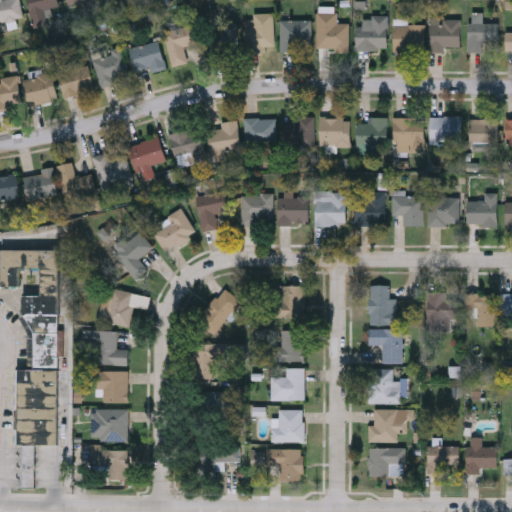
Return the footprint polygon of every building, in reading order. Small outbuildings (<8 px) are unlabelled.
[(0,0),(20,0),(23,16),(0,19),(0,0)] [(46,23),(32,25),(27,0),(57,0),(58,5),(43,7),(46,23)] [(66,0),(69,8),(94,0),(66,0)] [(254,11),(273,11),(273,45),(263,45),(263,51),(245,51),(245,27),(254,27),(254,11)] [(337,11),(337,22),(348,22),(348,47),(317,47),(317,11),(337,11)] [(356,48),(356,25),(370,25),(370,14),(387,14),(387,48),(356,48)] [(444,50),(430,50),(430,16),(460,17),(460,45),(444,45),(444,50)] [(280,18),(311,18),(311,48),(280,48),(280,18)] [(207,21),(236,21),(236,50),(207,50),(207,21)] [(468,21),(498,21),(498,41),(483,41),(483,50),(468,50),(468,21)] [(163,29),(194,23),(198,42),(183,45),(186,61),(171,64),(163,29)] [(424,23),(424,50),(393,50),(393,23),(424,23)] [(165,64),(135,72),(128,46),(157,38),(165,64)] [(113,77),(114,81),(100,85),(91,55),(120,46),(128,73),(113,77)] [(93,89),(62,94),(59,69),(89,64),(93,89)] [(57,98),(31,103),(26,76),(51,71),(57,98)] [(0,75),(17,74),(21,103),(0,106),(0,75)] [(461,114),(461,140),(430,140),(430,114),(461,114)] [(319,143),(319,115),(350,115),(350,143),(319,143)] [(356,143),(356,121),(367,121),(367,115),(387,115),(387,143),(356,143)] [(276,116),(276,145),(244,145),(244,116),(276,116)] [(314,144),(281,144),(281,116),(314,116),(314,144)] [(394,150),(394,116),(424,116),(424,150),(394,150)] [(469,117),(499,117),(499,142),(469,142),(469,117)] [(220,120),(237,118),(240,147),(210,151),(207,128),(220,126),(220,120)] [(207,158),(194,162),(191,150),(174,154),(168,133),(199,125),(207,158)] [(166,162),(136,170),(128,143),(158,135),(166,162)] [(101,186),(94,154),(107,151),(108,154),(125,150),(132,179),(101,186)] [(57,163),(72,160),(75,175),(92,172),(96,191),(64,197),(57,163)] [(57,193),(27,198),(23,172),(53,167),(57,193)] [(0,198),(0,173),(18,173),(18,198),(0,198)] [(202,229),(197,193),(226,189),(229,208),(214,210),(217,227),(202,229)] [(345,189),(345,223),(314,223),(314,189),(345,189)] [(385,223),(354,223),(354,198),(366,198),(366,189),(385,189),(385,223)] [(497,222),(467,222),(467,198),(484,198),(484,190),(497,190),(497,222)] [(273,192),(273,218),(257,218),(257,223),(241,223),(241,192),(273,192)] [(392,212),(392,193),(423,193),(423,223),(403,223),(403,212),(392,212)] [(278,222),(278,194),(309,194),(309,222),(278,222)] [(428,222),(428,194),(460,194),(460,222),(428,222)] [(138,258),(147,267),(136,277),(112,252),(138,228),(153,244),(138,258)] [(0,284),(1,283),(21,284),(21,265),(42,266),(42,293),(23,292),(23,312),(34,332),(33,367),(18,366),(16,441),(58,441),(61,249),(0,248),(0,284)] [(369,322),(369,282),(390,282),(390,296),(397,296),(397,322),(369,322)] [(274,314),(274,284),(305,284),(305,314),(274,314)] [(150,294),(147,307),(133,304),(129,324),(102,318),(109,285),(150,294)] [(202,314),(223,285),(241,299),(221,327),(202,314)] [(427,325),(427,289),(445,289),(445,297),(458,297),(458,318),(443,318),(443,325),(427,325)] [(466,313),(466,291),(496,291),(496,313),(466,313)] [(511,291),(511,312),(501,312),(500,291),(511,291)] [(402,360),(382,360),(382,342),(368,342),(368,326),(402,326),(402,360)] [(274,344),(281,344),(281,327),(305,327),(305,358),(274,358),(274,344)] [(127,347),(127,362),(90,362),(90,328),(117,328),(116,347),(127,347)] [(214,376),(190,376),(190,341),(214,341),(214,376)] [(304,397),(270,397),(270,374),(285,374),(285,365),(304,365),(304,397)] [(400,401),(368,400),(368,366),(393,366),(393,377),(401,378),(400,401)] [(128,399),(102,399),(102,387),(94,387),(94,368),(128,368),(128,399)] [(196,389),(228,389),(228,420),(196,420),(196,389)] [(100,439),(100,406),(128,406),(128,439),(100,439)] [(304,439),(271,439),(271,419),(278,419),(278,406),(304,406),(304,439)] [(398,439),(368,439),(368,423),(373,423),(373,406),(413,406),(413,419),(408,419),(408,430),(398,430),(398,439)] [(467,435),(481,435),(481,444),(497,444),(497,464),(480,464),(480,471),(467,471),(467,435)] [(239,458),(215,459),(216,474),(194,475),(193,442),(239,440),(239,458)] [(459,462),(442,462),(442,471),(428,471),(428,443),(459,443),(459,462)] [(22,486),(35,486),(35,444),(23,444),(22,486)] [(369,473),(369,445),(404,445),(404,473),(369,473)] [(280,477),(280,463),(250,463),(250,446),(303,446),(303,477),(280,477)] [(95,447),(128,447),(128,476),(95,476),(95,447)] [(511,471),(503,471),(503,456),(511,456),(511,471)]
